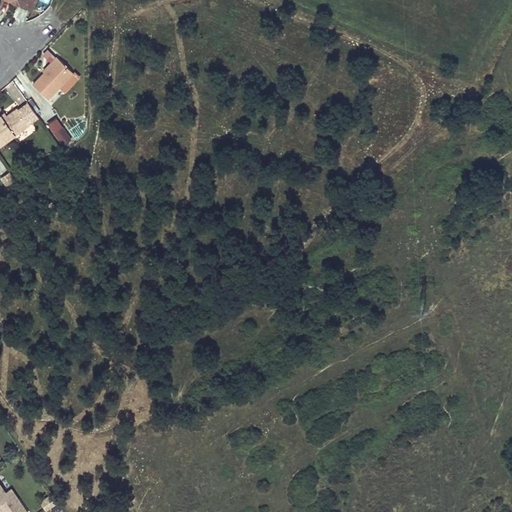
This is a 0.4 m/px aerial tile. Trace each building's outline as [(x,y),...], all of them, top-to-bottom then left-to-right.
[(51,62),(44,71),(33,85),(48,97),(71,67),(53,54),(49,60),(51,62)] [(49,60),(42,69),(44,71),(51,62),(49,60)] [(0,116),(0,142),(1,144),(14,135),(30,123),(19,108),(9,115),(5,118),(3,115),(0,116)] [(57,134),(66,146),(72,141),(71,140),(75,137),(71,133),(68,136),(62,129),(57,134)] [(2,175),(6,186),(16,182),(12,172),(2,175)] [(16,496),(11,500),(4,489),(0,483),(0,508),(2,511),(7,511),(8,511),(21,511),(25,509),(16,496)] [(4,489),(11,500),(16,496),(9,485),(4,489)]
